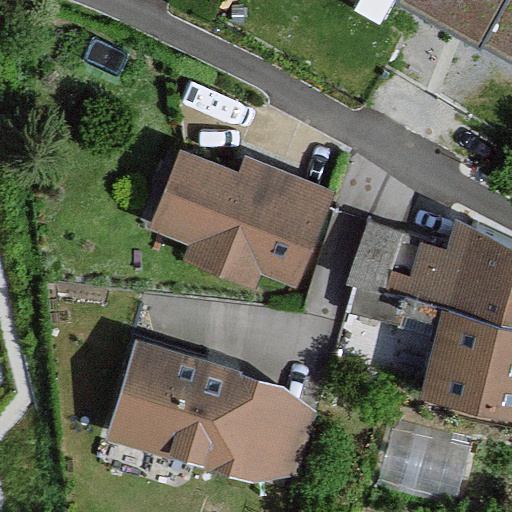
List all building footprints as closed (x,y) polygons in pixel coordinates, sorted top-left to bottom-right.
[(511,0),(402,0),(511,62),(511,0)] [(327,193),(255,164),(248,180),(190,157),(171,203),(211,219),(205,234),(199,249),(254,271),(259,256),(295,270),(327,193)] [(211,219),(171,203),(165,218),(205,234),(211,219)] [(467,250),(372,218),(351,276),(357,279),(350,307),(443,330),(431,389),(511,406),(511,243),(475,226),(467,250)] [(144,346),(119,428),(259,470),(263,457),(281,400),(284,388),(236,373),(235,377),(205,369),(207,364),(144,346)] [(281,400),(263,457),(293,466),(310,409),(281,400)] [(397,429),(398,485),(479,483),(478,427),(397,429)]
